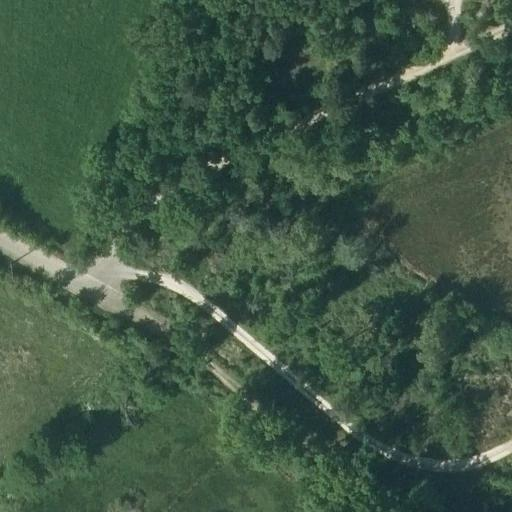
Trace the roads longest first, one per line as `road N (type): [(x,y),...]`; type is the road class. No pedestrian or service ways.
road 1 (track): [(511,443),(447,471),(410,462),(371,444),(198,300),(159,278),(102,264)]
road 2 (track): [(511,25),(190,175),(147,203)]
road 3 (track): [(163,331),(394,511)]
road 4 (unclassified): [(0,245),(163,331)]
